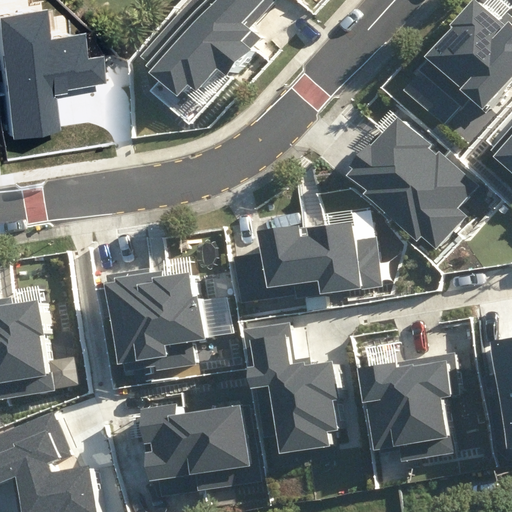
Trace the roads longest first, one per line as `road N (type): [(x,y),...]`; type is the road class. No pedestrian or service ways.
road 1 (residential): [(387,0),(273,124),(226,161),(201,173),(0,205)]
road 2 (unknown): [(511,269),(342,299)]
